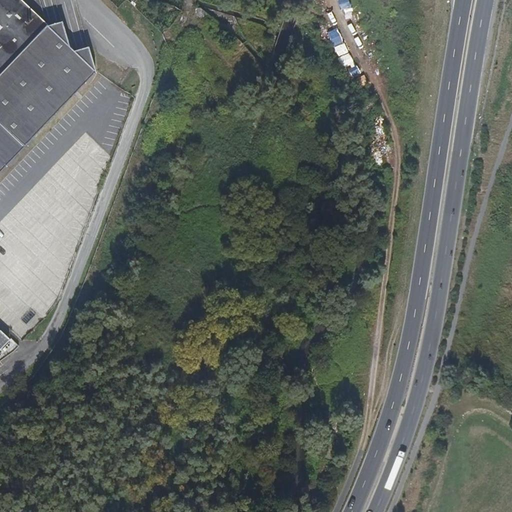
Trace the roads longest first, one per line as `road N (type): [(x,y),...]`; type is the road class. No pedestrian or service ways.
road 1 (trunk): [(464,0),(408,349),(352,511)]
road 2 (trunk): [(375,511),(429,349),(486,0)]
